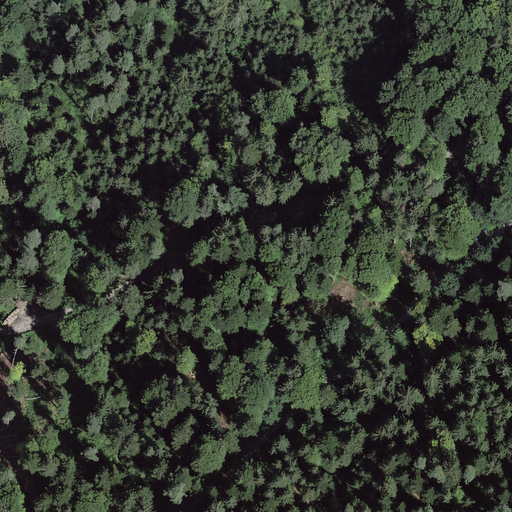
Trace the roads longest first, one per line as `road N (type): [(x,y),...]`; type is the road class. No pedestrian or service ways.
road 1 (track): [(511,130),(240,228),(0,337)]
road 2 (track): [(186,511),(511,221)]
